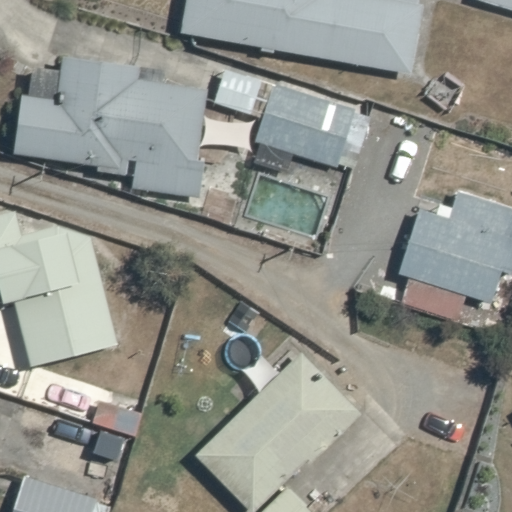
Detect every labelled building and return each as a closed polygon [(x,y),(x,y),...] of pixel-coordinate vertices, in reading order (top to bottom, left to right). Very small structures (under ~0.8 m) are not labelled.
[(395,0),(186,0),(180,32),(409,73),(421,5),(395,0)] [(511,0),(475,0),(475,1),(511,10),(511,0)] [(95,164),(94,171),(129,176),(128,185),(194,195),(211,90),(137,78),(139,69),(65,58),(58,101),(23,95),(14,151),(95,164)] [(367,110),(219,68),(209,104),(261,119),(254,141),(350,169),(367,110)] [(415,210),(398,274),(407,277),(400,304),(456,319),(464,293),(497,303),(511,248),(511,205),(457,191),(449,220),(415,210)] [(26,206),(0,212),(0,297),(12,295),(29,365),(116,345),(88,225),(34,237),(26,206)] [(309,511),(284,484),(358,413),(302,354),(198,453),(253,511),(309,511)] [(104,511),(108,500),(21,475),(10,511),(104,511)]
